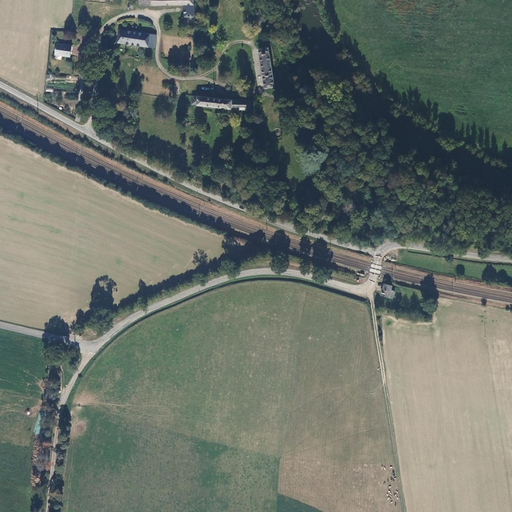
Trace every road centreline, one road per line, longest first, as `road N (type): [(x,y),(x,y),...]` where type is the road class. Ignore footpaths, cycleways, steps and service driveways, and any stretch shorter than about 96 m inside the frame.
road 1 (tertiary): [(379,254),(210,195),(0,84)]
road 2 (tertiary): [(91,346),(148,309),(240,274),(287,272),(361,288),(379,254)]
road 3 (track): [(366,286),(404,511)]
road 4 (unclassified): [(91,346),(63,402),(48,511)]
road 5 (tertiary): [(379,254),(402,245),(511,260)]
